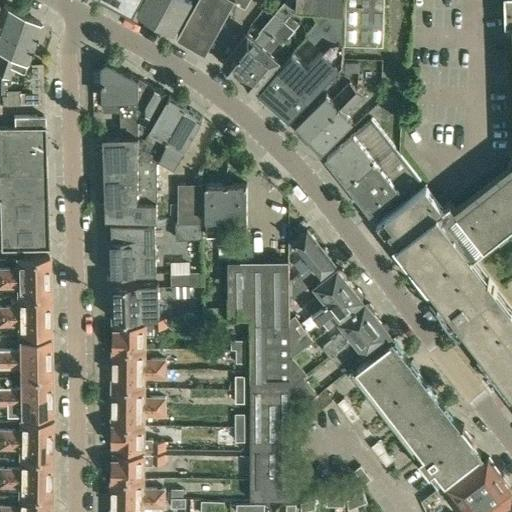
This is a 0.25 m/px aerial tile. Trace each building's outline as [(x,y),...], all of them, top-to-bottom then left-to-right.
[(119,0),(118,2),(134,11),(140,0),(119,0)] [(150,17),(159,22),(168,4),(166,3),(167,0),(144,0),(138,10),(140,11),(140,14),(147,18),(150,17)] [(167,0),(166,3),(168,4),(159,22),(165,25),(165,28),(172,31),(174,30),(176,31),(193,0),(167,0)] [(178,35),(207,51),(235,0),(240,0),(249,5),(251,0),(194,0),(186,15),(189,16),(178,35)] [(346,0),(298,0),(297,8),(311,9),(317,18),(307,31),(308,32),(260,90),(292,118),(344,61),(344,59),(345,45),(346,12),(346,0)] [(346,0),(346,12),(381,13),(381,0),(346,0)] [(511,394),(511,305),(474,256),(511,226),(511,0),(505,0),(506,24),(511,23),(511,169),(459,211),(451,200),(443,206),(426,183),(377,222),(427,287),(430,289),(431,288),(432,288),(433,287),(462,324),(482,350),(478,353),(511,395),(511,394)] [(2,75),(22,15),(4,6),(0,17),(0,73),(0,74),(2,75)] [(297,8),(286,20),(266,43),(264,42),(256,53),(258,56),(250,66),(248,64),(241,74),(258,87),(281,58),(274,52),(279,46),(280,47),(299,24),(307,31),(317,18),(311,9),(297,8)] [(225,61),(241,74),(248,64),(250,66),(258,56),(256,53),(264,42),(266,43),(286,20),(276,12),(262,31),(257,37),(249,30),(225,61)] [(380,46),(381,13),(346,12),(345,45),(380,46)] [(1,104),(20,103),(19,91),(19,89),(5,90),(5,86),(10,78),(14,68),(23,72),(41,25),(22,15),(2,75),(0,74),(1,104)] [(139,122),(139,108),(139,78),(108,61),(103,65),(104,85),(101,85),(101,96),(104,96),(104,110),(124,111),(124,116),(129,116),(129,137),(140,137),(139,122)] [(31,91),(19,91),(20,103),(44,103),(43,62),(31,62),(31,91)] [(359,62),(345,62),(345,72),(359,72),(359,62)] [(167,94),(139,78),(139,108),(139,122),(148,127),(154,116),(167,94)] [(309,137),(358,89),(351,82),(334,99),(328,93),(297,124),(309,137)] [(358,89),(309,137),(323,150),(354,119),(348,113),(365,96),(358,89)] [(170,95),(151,129),(169,138),(187,105),(170,95)] [(204,116),(187,105),(169,138),(159,159),(175,167),(204,116)] [(0,156),(0,170),(23,171),(23,153),(45,153),(44,129),(45,129),(44,115),(28,116),(28,139),(5,140),(5,156),(0,156)] [(0,156),(5,156),(5,140),(28,139),(28,116),(14,116),(15,126),(0,126),(0,156)] [(399,196),(422,180),(374,118),(326,155),(370,213),(395,191),(399,196)] [(159,159),(169,138),(151,129),(147,136),(140,137),(129,137),(125,137),(105,137),(108,218),(159,219),(157,168),(158,163),(159,159)] [(45,163),(45,153),(23,153),(23,171),(0,170),(0,199),(47,199),(47,194),(46,194),(45,163)] [(228,247),(228,183),(207,183),(208,235),(219,235),(219,247),(228,247)] [(248,183),(228,183),(228,247),(230,315),(252,315),(251,261),(237,261),(236,229),(248,229),(248,183)] [(178,185),(177,223),(201,224),(201,185),(178,185)] [(0,219),(1,220),(0,222),(48,222),(47,217),(47,202),(47,201),(47,199),(0,199),(0,219)] [(1,220),(0,219),(0,247),(48,247),(48,242),(47,226),(48,226),(48,222),(0,222),(1,220)] [(108,222),(109,239),(136,239),(155,239),(155,224),(153,224),(112,222),(109,222),(108,222)] [(329,249),(327,247),(323,247),(309,230),(296,241),(314,263),(295,279),(295,296),(335,264),(329,256),(329,249)] [(136,239),(109,239),(109,274),(112,274),(121,274),(150,273),(156,273),(155,239),(136,239)] [(49,256),(48,256),(17,256),(17,267),(0,266),(0,276),(49,276),(49,273),(50,273),(49,268),(49,267),(48,258),(49,258),(49,256)] [(252,315),(252,498),(292,499),(292,426),(292,404),(292,387),(292,358),(291,327),(291,318),(291,262),(251,261),(252,315)] [(307,304),(314,313),(352,283),(348,278),(349,274),(345,270),(341,270),(339,267),(316,285),(322,292),(307,304)] [(171,272),(171,287),(204,286),(203,271),(171,272)] [(17,296),(49,295),(49,286),(50,286),(49,285),(50,285),(50,280),(49,280),(49,276),(0,276),(0,285),(17,286),(17,296)] [(161,319),(161,283),(112,284),(113,320),(144,320),(161,319)] [(357,289),(352,283),(314,313),(321,322),(336,310),(341,316),(364,298),(363,296),(364,294),(359,289),(357,289)] [(0,315),(50,315),(50,311),(50,306),(50,305),(49,305),(49,295),(17,296),(17,305),(0,305),(0,315)] [(348,329),(331,343),(324,349),(330,356),(379,317),(375,311),(375,308),(372,304),(369,304),(367,302),(343,322),(348,329)] [(17,334),(34,334),(50,334),(50,324),(50,323),(51,323),(50,318),(50,315),(0,315),(0,323),(17,323),(17,334)] [(295,315),(291,318),(291,327),(295,327),(301,323),(300,322),(295,315)] [(384,323),(379,317),(330,356),(338,365),(362,346),(368,352),(392,333),(390,331),(391,328),(387,324),(384,323)] [(166,319),(161,319),(144,320),(144,324),(119,323),(119,330),(113,329),(113,348),(144,349),(144,334),(154,334),(154,327),(166,327),(166,319)] [(293,357),(309,344),(300,332),(296,327),(295,327),(291,327),(292,358),(293,357)] [(0,349),(0,358),(51,357),(51,348),(50,348),(50,338),(18,339),(18,349),(0,349)] [(236,348),(245,348),(245,339),(232,339),(232,348),(236,348)] [(481,454),(471,441),(475,438),(464,424),(460,427),(392,340),(357,367),(424,454),(419,458),(431,473),(431,472),(441,485),(481,454)] [(113,358),(113,367),(166,368),(166,358),(144,358),(144,349),(113,348),(113,358)] [(245,348),(236,348),(236,362),(245,362),(245,348)] [(51,357),(0,358),(0,368),(18,368),(18,377),(51,376),(51,367),(51,357)] [(307,375),(293,357),(292,358),(292,387),(304,377),(307,375)] [(166,377),(166,368),(113,367),(112,377),(113,377),(113,386),(144,387),(144,377),(166,377)] [(236,375),(236,388),(245,388),(245,375),(236,375)] [(51,386),(51,376),(18,377),(19,387),(0,387),(0,396),(52,396),(52,386),(51,386)] [(318,395),(304,377),(292,387),(292,404),(307,396),(310,400),(318,395)] [(112,396),(112,405),(165,405),(165,396),(144,396),(144,387),(113,386),(113,396),(112,396)] [(236,388),(235,402),(244,402),(245,388),(236,388)] [(52,405),(52,396),(0,396),(0,405),(19,405),(19,416),(52,415),(52,405)] [(344,398),(338,403),(353,422),(359,417),(344,398)] [(165,414),(165,405),(112,405),(112,415),(112,424),(144,424),(144,414),(165,414)] [(235,413),(235,427),(245,427),(245,413),(235,413)] [(52,420),(36,420),(20,420),(19,430),(0,429),(0,438),(52,439),(52,436),(52,431),(52,430),(52,420)] [(144,438),(144,424),(112,424),(112,444),(118,443),(118,449),(166,449),(166,440),(153,440),(153,439),(144,438)] [(245,441),(245,427),(235,427),(236,441),(245,441)] [(52,443),(52,439),(0,438),(0,448),(19,448),(19,458),(51,458),(51,449),(52,449),(52,448),(52,443)] [(393,460),(378,441),(371,446),(386,465),(393,460)] [(144,478),(144,465),(153,465),(153,463),(166,463),(166,454),(117,453),(117,459),(112,459),(112,478),(144,478)] [(504,476),(490,456),(451,485),(465,505),(504,476)] [(51,468),(51,458),(19,458),(19,468),(0,467),(0,476),(51,477),(51,474),(52,474),(52,469),(51,469),(51,468)] [(354,470),(364,483),(371,478),(360,465),(354,470)] [(51,481),(51,477),(0,476),(0,486),(18,487),(18,496),(51,497),(51,487),(51,486),(51,481)] [(511,487),(504,476),(465,505),(462,507),(465,511),(496,511),(511,501),(511,487)] [(144,488),(144,478),(112,478),(112,487),(112,488),(111,497),(165,497),(165,488),(144,488)] [(353,486),(361,504),(367,501),(360,485),(353,486)] [(361,504),(353,486),(345,488),(345,490),(349,509),(361,504)] [(337,489),(337,505),(344,505),(345,490),(345,488),(337,489)] [(327,491),(327,505),(337,505),(337,489),(327,491)] [(50,506),(51,497),(18,496),(18,506),(0,505),(0,511),(50,511),(51,506),(50,506)] [(112,507),(111,511),(143,511),(143,507),(165,507),(165,497),(111,497),(111,507),(112,507)] [(185,498),(171,498),(171,507),(186,507),(185,498)] [(315,499),(301,502),(302,511),(315,508),(315,499)] [(210,511),(211,510),(211,500),(201,500),(201,511),(210,511)] [(211,500),(211,510),(224,510),(224,501),(211,500)] [(236,511),(250,511),(250,503),(237,504),(236,511)] [(264,511),(264,503),(250,503),(250,511),(264,511)]
